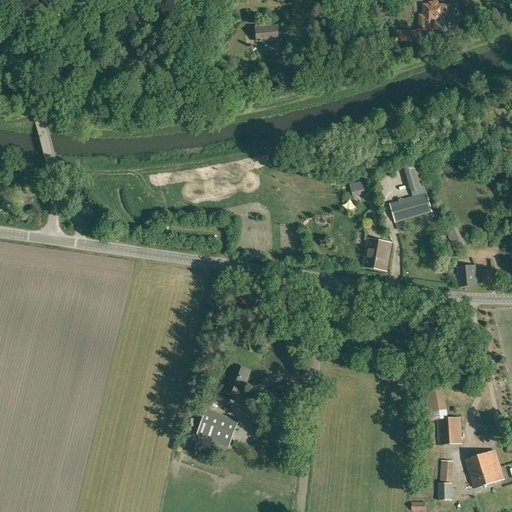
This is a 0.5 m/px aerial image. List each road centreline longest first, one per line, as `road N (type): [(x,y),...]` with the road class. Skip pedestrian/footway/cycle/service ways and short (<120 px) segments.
road 1 (unclassified): [(326,279),(49,239)]
road 2 (unclassified): [(300,511),(326,279)]
road 3 (unclassified): [(49,239),(51,167),(0,30)]
road 4 (unclassified): [(326,279),(511,298)]
